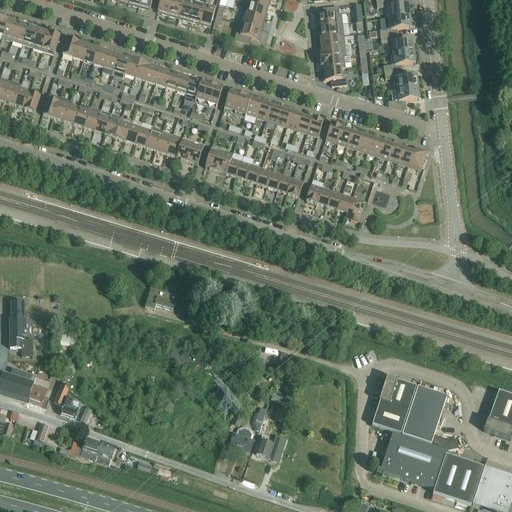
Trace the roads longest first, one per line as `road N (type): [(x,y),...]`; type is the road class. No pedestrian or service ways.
road 1 (tertiary): [(454,292),(0,145)]
road 2 (residential): [(443,137),(26,0)]
road 3 (unclassified): [(511,462),(477,447),(468,401),(457,388),(387,365),(369,378),(361,472),(379,492),(440,511)]
road 4 (unclassified): [(307,511),(0,404)]
road 5 (unclassified): [(454,292),(458,255),(443,137)]
road 6 (residential): [(443,137),(427,0)]
road 7 (primary): [(127,511),(0,474)]
